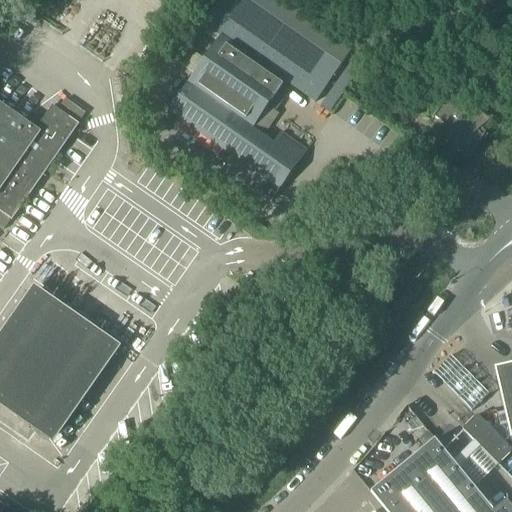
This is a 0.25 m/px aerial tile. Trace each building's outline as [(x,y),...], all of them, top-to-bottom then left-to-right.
[(152,0),(167,10),(173,0),(152,0)] [(194,75),(168,112),(231,157),(221,170),(256,195),(266,181),(279,190),(305,154),(279,135),(272,145),(262,138),(278,115),(268,107),(285,82),(315,103),(352,50),(289,6),(282,0),(281,0),(218,0),(217,1),(202,24),(220,37),(203,61),(195,55),(185,68),(194,75)] [(357,53),(320,107),(329,113),(366,59),(357,53)] [(465,161),(466,162),(484,136),(483,135),(482,137),(477,131),(493,118),(492,117),(489,120),(450,93),(451,92),(450,91),(431,118),(432,118),(433,117),(443,124),(433,139),(434,139),(436,137),(467,159),(465,161)] [(64,100),(57,110),(75,122),(82,112),(64,100)] [(35,131),(0,105),(0,212),(11,221),(12,220),(8,217),(74,123),(78,126),(78,125),(75,122),(57,110),(52,107),(35,131)] [(388,260),(384,267),(391,271),(395,264),(388,260)] [(391,292),(381,286),(365,311),(374,317),(377,314),(391,292)] [(0,407),(52,444),(120,347),(33,287),(0,334),(0,407)] [(347,292),(326,313),(333,321),(338,318),(356,301),(347,292)] [(511,368),(496,372),(510,441),(511,440),(511,368)] [(498,424),(511,421),(508,407),(503,408),(502,409),(494,410),(498,424)] [(511,431),(502,442),(477,416),(462,431),(474,442),(482,450),(498,466),(511,453),(511,431)] [(425,448),(435,440),(429,434),(420,442),(425,448)] [(511,511),(511,508),(506,501),(493,511),(460,472),(482,450),(474,442),(453,463),(435,440),(370,493),(385,511),(511,511)]
